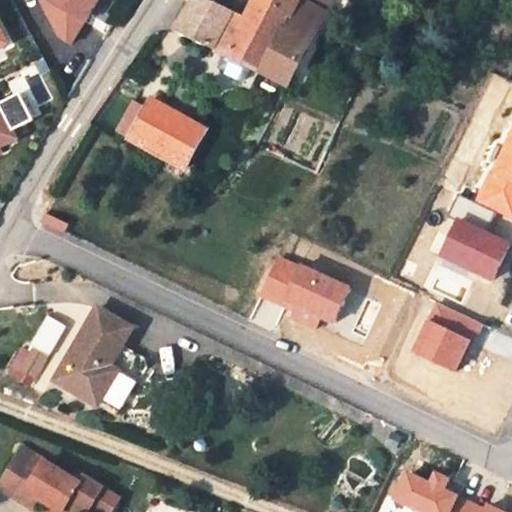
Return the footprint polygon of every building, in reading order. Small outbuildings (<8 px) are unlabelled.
[(73,0),(28,0),(41,25),(54,32),(73,0)] [(166,0),(162,6),(177,19),(198,30),(215,0),(166,0)] [(215,0),(198,30),(248,57),(273,9),(277,0),(215,0)] [(295,0),(277,0),(273,9),(297,22),(305,5),(295,0)] [(306,26),(297,22),(273,9),(248,57),(278,72),(306,26)] [(119,123),(177,152),(197,118),(123,81),(101,121),(112,128),(119,123)] [(511,105),(502,101),(460,189),(497,206),(511,178),(506,176),(511,162),(511,105)] [(473,269),(490,233),(440,210),(423,245),(473,269)] [(314,311),(330,277),(284,255),(283,257),(261,246),(243,283),(277,299),(273,306),(299,319),(305,307),(314,311)] [(461,313),(419,294),(397,341),(439,361),(461,313)] [(74,298),(35,367),(84,395),(104,360),(90,351),(109,317),(74,298)] [(37,453),(14,439),(0,461),(0,477),(27,495),(32,487),(74,511),(98,474),(80,462),(77,468),(41,447),(37,453)] [(426,511),(440,484),(427,478),(432,468),(417,461),(412,471),(389,460),(376,488),(425,511),(426,511)] [(511,511),(472,493),(469,499),(443,486),(431,511),(511,511)]
